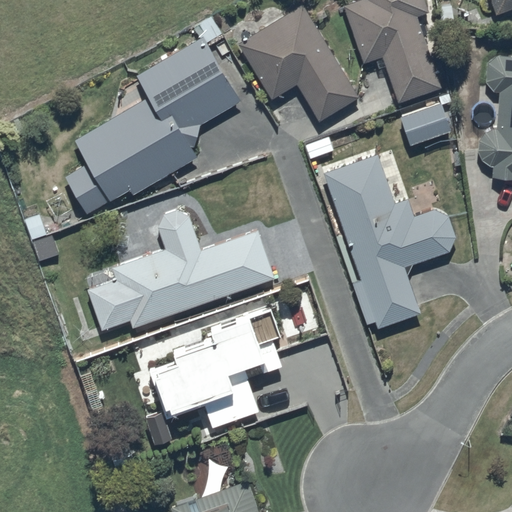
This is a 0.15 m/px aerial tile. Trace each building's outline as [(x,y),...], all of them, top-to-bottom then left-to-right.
[(364,0),(365,1),(343,8),(363,66),(382,60),(398,106),(439,92),(415,22),(427,17),(421,0),(364,0)] [(511,0),(487,0),(495,19),(511,13),(511,0)] [(271,102),(296,87),(318,125),(357,102),(303,9),(239,47),(271,102)] [(221,36),(210,18),(191,28),(199,43),(134,80),(147,102),(73,144),(86,168),(65,180),(86,217),(109,204),(129,193),(132,197),(196,159),(193,153),(198,129),(239,104),(204,46),(221,36)] [(511,60),(496,59),(487,66),(487,87),(494,94),(500,95),(496,132),(494,132),(492,133),(491,133),(489,134),(488,134),(487,135),(485,136),(484,137),(483,138),(482,139),(481,140),(480,142),(479,143),(479,144),(478,146),(478,147),(477,149),(477,151),(477,152),(477,154),(478,155),(478,157),(479,158),(479,160),(480,161),(481,162),(482,164),(483,165),(484,166),(485,167),(487,168),(488,168),(490,169),(491,169),(493,170),(492,180),(511,181),(511,60)] [(440,107),(400,120),(409,149),(449,136),(440,107)] [(378,159),(323,177),(343,237),(336,239),(365,327),(374,324),(377,332),(419,318),(403,270),(448,255),(455,241),(448,220),(433,213),(413,220),(407,202),(394,206),(378,159)] [(273,282),(256,234),(199,255),(188,220),(175,213),(163,218),(157,231),(165,252),(111,270),(116,283),(87,293),(101,334),(130,324),(133,331),(273,282)] [(204,408),(212,431),(258,416),(247,381),(281,370),(275,354),(289,350),(287,343),(317,334),(307,302),(246,322),(244,316),(209,327),(212,337),(173,350),(175,356),(147,365),(150,375),(155,374),(157,380),(153,381),(166,420),(204,408)] [(257,511),(250,484),(229,490),(226,481),(171,497),(174,511),(257,511)]
